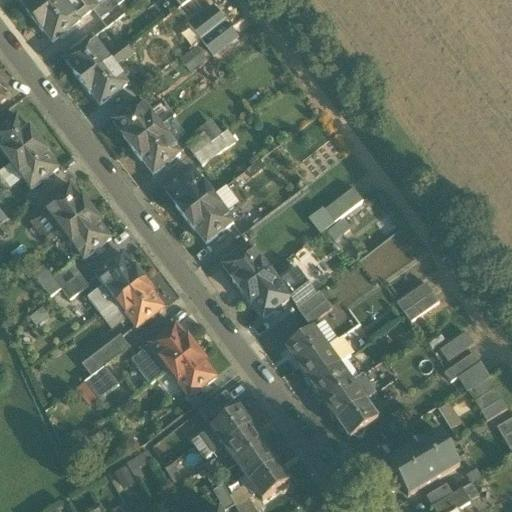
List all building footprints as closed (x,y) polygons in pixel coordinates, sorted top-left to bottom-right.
[(33,22),(62,0),(61,0),(18,0),(27,10),(25,11),(33,22)] [(79,23),(78,22),(62,0),(33,22),(42,34),(43,32),(52,44),(79,23)] [(89,0),(62,0),(78,22),(96,9),(89,0)] [(89,0),(96,9),(108,0),(89,0)] [(93,12),(100,21),(120,6),(115,0),(108,0),(96,9),(93,12)] [(175,0),(182,8),(192,0),(175,0)] [(126,15),(120,6),(100,21),(107,29),(126,15)] [(189,6),(172,19),(178,27),(195,15),(189,6)] [(188,24),(202,42),(226,24),(215,10),(199,21),(197,17),(188,24)] [(237,39),(226,24),(202,42),(214,57),(237,39)] [(81,86),(110,63),(106,57),(92,40),(65,61),(74,73),(72,74),(81,86)] [(112,52),(106,57),(110,63),(129,49),(123,42),(114,48),(112,52)] [(207,62),(196,48),(179,61),(190,75),(207,62)] [(129,49),(110,63),(115,69),(121,64),(125,63),(135,58),(129,49)] [(125,82),(115,69),(110,63),(81,86),(89,96),(91,95),(100,107),(127,85),(125,82)] [(124,141),(132,151),(160,129),(141,104),(135,108),(132,104),(119,114),(123,118),(115,124),(126,139),(124,141)] [(0,130),(0,152),(10,165),(38,144),(29,132),(28,133),(17,118),(0,130)] [(160,129),(172,145),(186,135),(174,119),(160,129)] [(183,144),(187,149),(204,136),(211,145),(217,141),(223,137),(211,122),(183,144)] [(172,145),(160,129),(132,151),(141,163),(143,162),(155,177),(162,171),(165,175),(178,165),(175,162),(181,157),(172,145)] [(217,141),(225,151),(236,143),(228,132),(223,137),(217,141)] [(187,149),(194,158),(211,145),(204,136),(187,149)] [(225,151),(217,141),(211,145),(194,158),(202,169),(225,151)] [(48,156),(38,144),(10,165),(23,182),(30,193),(36,188),(39,193),(52,183),(49,179),(57,172),(46,157),(48,156)] [(23,182),(10,165),(0,172),(0,178),(10,192),(23,182)] [(177,210),(185,221),(213,199),(193,173),(187,178),(184,173),(171,183),(174,188),(167,194),(178,209),(177,210)] [(44,209),(47,213),(63,235),(92,213),(83,201),(81,203),(70,188),(62,195),(58,190),(45,200),(49,205),(44,209)] [(213,199),(226,216),(239,206),(226,189),(213,199)] [(325,213),(334,226),(363,204),(353,191),(325,213)] [(226,216),(213,199),(185,221),(194,233),(196,232),(207,247),(216,241),(219,245),(231,236),(228,232),(234,227),(226,216)] [(320,236),(334,226),(325,213),(323,210),(308,221),(320,236)] [(0,228),(3,226),(8,222),(0,211),(0,228)] [(50,245),(63,235),(47,213),(30,226),(40,239),(43,236),(50,245)] [(101,225),(92,213),(63,235),(84,262),(90,258),(92,261),(105,251),(103,247),(111,241),(99,226),(101,225)] [(344,220),(326,235),(335,245),(352,231),(344,220)] [(3,226),(0,228),(0,242),(10,235),(3,226)] [(234,284),(242,296),(270,274),(251,248),(245,253),(241,248),(228,258),(232,263),(224,268),(236,283),(234,284)] [(95,278),(103,289),(116,305),(145,283),(135,271),(134,272),(122,257),(95,278)] [(45,269),(34,277),(51,300),(61,291),(80,277),(71,266),(53,280),(45,269)] [(291,301),(270,274),(242,296),(252,308),(254,307),(265,321),(271,316),(275,320),(288,310),(285,305),(291,301)] [(80,277),(61,291),(70,303),(89,288),(80,277)] [(155,296),(145,283),(116,305),(128,321),(137,333),(165,311),(154,297),(155,296)] [(397,305),(404,315),(432,295),(426,285),(397,305)] [(100,317),(116,305),(103,289),(88,300),(100,317)] [(296,312),(303,320),(325,303),(319,294),(296,312)] [(439,305),(432,295),(404,315),(411,325),(439,305)] [(332,311),(325,303),(303,320),(309,328),(332,311)] [(116,305),(100,317),(100,318),(112,334),(128,321),(116,305)] [(50,319),(42,309),(28,319),(36,330),(50,319)] [(327,350),(338,342),(325,325),(314,332),(327,350)] [(149,348),(150,349),(169,374),(197,353),(188,341),(187,342),(176,327),(149,348)] [(286,352),(298,370),(327,350),(314,332),(286,352)] [(448,365),(474,346),(465,334),(439,353),(448,365)] [(82,367),(91,379),(105,369),(130,350),(121,337),(82,367)] [(338,342),(327,350),(339,368),(347,363),(351,360),(338,342)] [(155,385),(169,374),(150,349),(131,363),(151,389),(155,385)] [(311,388),(339,368),(327,350),(298,370),(311,388)] [(207,365),(197,353),(169,374),(182,391),(190,401),(196,396),(199,400),(212,390),(209,386),(217,381),(205,366),(207,365)] [(451,385),(460,379),(479,366),(480,365),(473,355),(444,375),(451,385)] [(352,386),(360,381),(347,363),(339,368),(352,386)] [(488,382),(479,366),(460,379),(468,394),(488,382)] [(352,386),(339,368),(311,388),(324,406),(352,386)] [(119,388),(105,369),(91,379),(86,383),(99,401),(100,402),(119,388)] [(169,374),(155,385),(168,402),(182,391),(169,374)] [(360,381),(352,386),(365,404),(374,397),(362,379),(360,381)] [(468,394),(487,424),(507,412),(488,382),(468,394)] [(88,408),(99,401),(86,383),(76,390),(88,408)] [(337,424),(365,404),(352,386),(324,406),(337,424)] [(207,408),(214,418),(233,403),(226,394),(207,408)] [(378,423),(365,404),(337,424),(350,443),(354,440),(358,442),(363,441),(365,437),(365,433),(378,423)] [(461,427),(449,405),(438,412),(450,433),(461,427)] [(199,414),(206,424),(214,418),(207,408),(199,414)] [(239,411),(211,431),(224,449),(252,429),(239,411)] [(511,421),(497,430),(511,456),(511,421)] [(224,449),(237,467),(265,447),(252,429),(224,449)] [(213,457),(224,449),(211,431),(200,439),(213,457)] [(389,466),(408,499),(460,468),(441,435),(420,447),(418,445),(408,451),(409,454),(389,466)] [(205,463),(213,457),(200,439),(192,445),(205,463)] [(237,467),(249,485),(278,465),(265,447),(237,467)] [(147,453),(127,466),(137,483),(144,479),(139,470),(153,462),(147,453)] [(174,465),(165,471),(174,486),(183,481),(174,465)] [(291,484),(278,465),(249,485),(257,497),(263,504),(278,493),(282,496),(287,494),(288,491),(287,487),(291,484)] [(125,468),(113,475),(123,492),(135,485),(125,468)] [(229,499),(235,508),(236,511),(250,502),(257,497),(249,485),(229,499)] [(461,492),(469,505),(480,499),(472,485),(461,492)] [(426,499),(432,509),(452,497),(446,486),(426,499)] [(212,494),(223,511),(228,511),(235,508),(229,499),(223,488),(212,494)] [(461,492),(452,497),(432,509),(433,511),(458,511),(469,506),(469,505),(461,492)] [(256,511),(250,502),(236,511),(237,511),(256,511)]
